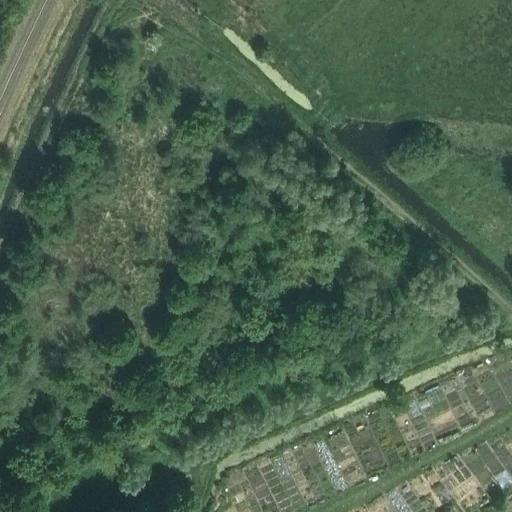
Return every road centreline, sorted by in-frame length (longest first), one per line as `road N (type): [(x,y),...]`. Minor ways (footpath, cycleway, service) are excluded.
road 1 (track): [(511,314),(277,110)]
road 2 (track): [(511,419),(339,511)]
